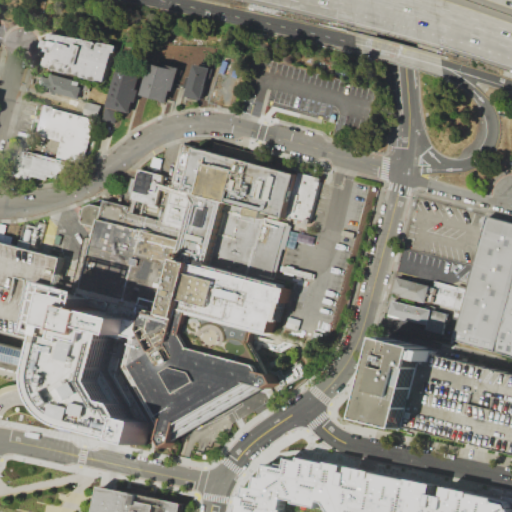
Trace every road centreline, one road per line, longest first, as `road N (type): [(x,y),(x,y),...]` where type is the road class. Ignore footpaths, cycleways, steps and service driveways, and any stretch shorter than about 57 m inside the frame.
road 1 (residential): [(0,203),(66,195),(154,137),(195,125),(349,157)]
road 2 (residential): [(221,483),(0,438)]
road 3 (residential): [(511,479),(348,443),(304,405)]
road 4 (residential): [(304,405),(349,355),(393,206)]
road 5 (motorway): [(159,0),(356,43)]
road 6 (motorway): [(441,70),(480,95),(495,128),(485,156),(457,168)]
